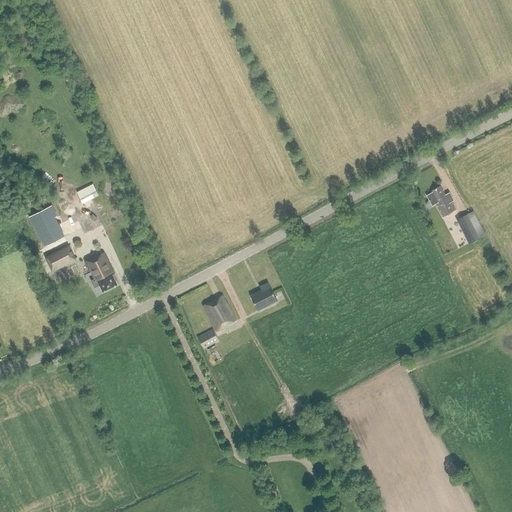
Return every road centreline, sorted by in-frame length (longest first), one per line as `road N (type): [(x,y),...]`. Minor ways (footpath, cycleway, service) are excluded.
road 1 (tertiary): [(0,373),(81,342),(511,115)]
road 2 (track): [(323,501),(295,415),(214,270)]
